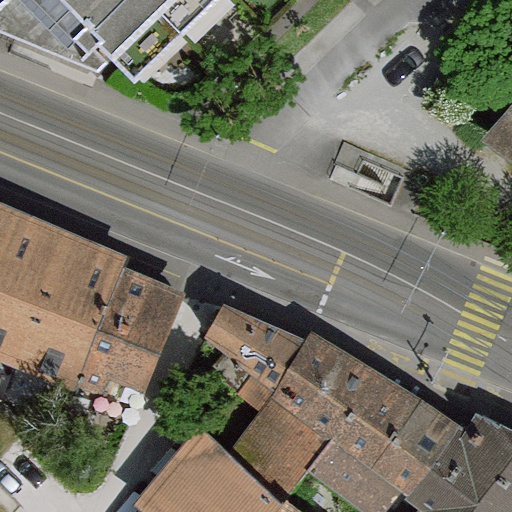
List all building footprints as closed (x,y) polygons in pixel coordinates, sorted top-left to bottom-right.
[(60,0),(137,82),(220,0),(60,0)] [(511,111),(486,141),(511,159),(511,111)] [(0,256),(12,229),(0,224),(0,256)] [(121,275),(12,229),(0,256),(0,349),(13,355),(77,382),(121,275)] [(172,295),(121,275),(77,382),(128,402),(172,295)] [(278,390),(335,436),(375,465),(417,411),(383,388),(310,347),(227,309),(210,338),(234,355),(268,382),(278,390)] [(0,385),(13,355),(0,349),(0,385)] [(268,382),(234,355),(220,371),(253,401),(268,382)] [(335,436),(278,390),(229,452),(282,503),(309,470),(335,436)] [(455,441),(417,411),(375,465),(403,486),(413,494),(455,441)] [(466,448),(455,441),(413,494),(427,504),(438,511),(511,511),(511,429),(486,416),(466,448)] [(365,511),(382,511),(403,486),(375,465),(335,436),(309,470),(365,511)] [(154,511),(275,511),(282,503),(229,452),(213,437),(154,511)] [(275,511),(294,511),(282,503),(275,511)]
